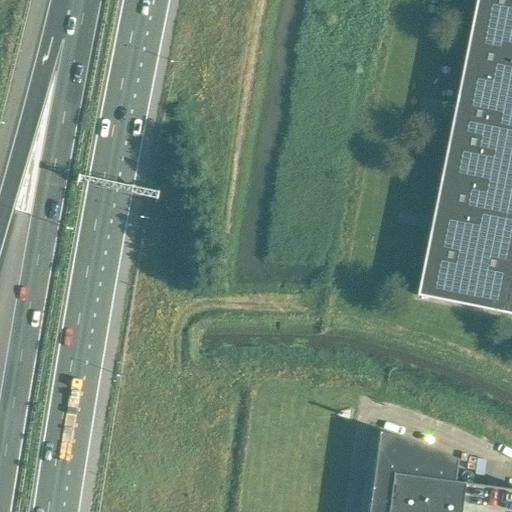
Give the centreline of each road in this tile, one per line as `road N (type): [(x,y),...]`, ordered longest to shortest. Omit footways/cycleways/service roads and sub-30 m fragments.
road 1 (motorway): [(52,511),(139,0)]
road 2 (motorway): [(79,34),(0,492)]
road 3 (motorway): [(79,34),(0,226)]
